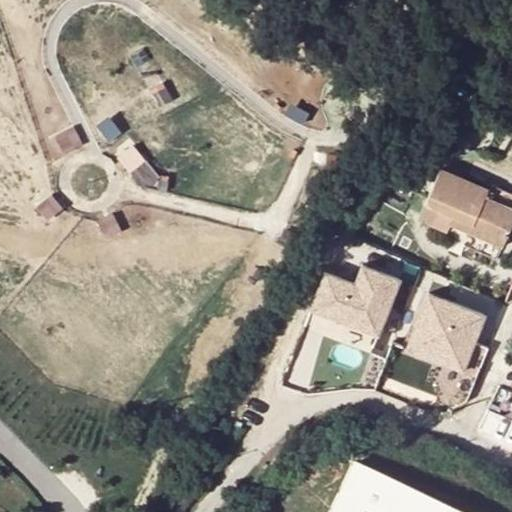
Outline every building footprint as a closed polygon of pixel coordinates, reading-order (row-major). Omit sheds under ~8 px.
[(468,230),(502,244),(511,220),(511,193),(490,184),(488,188),(439,168),(425,201),(453,214),(472,222),(468,230)] [(450,223),(468,230),(472,222),(453,214),(450,223)] [(354,282),(324,271),(310,308),(378,333),(398,277),(361,263),(354,282)] [(481,314),(426,292),(404,348),(432,359),(436,348),(464,359),(481,314)] [(459,370),(464,359),(436,348),(432,359),(459,370)] [(485,511),(352,451),(323,511),(485,511)]
